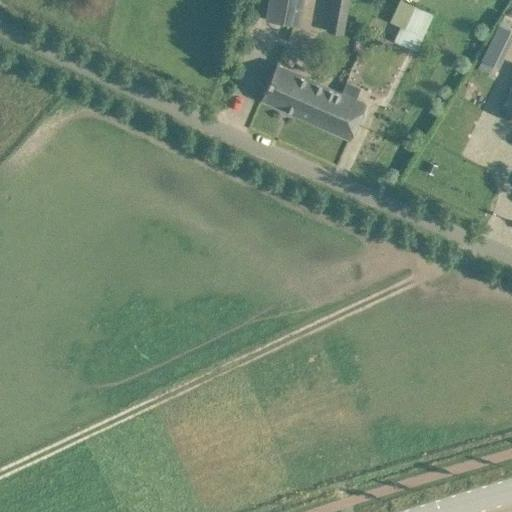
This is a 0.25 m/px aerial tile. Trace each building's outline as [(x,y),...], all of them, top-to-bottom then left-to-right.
[(269,0),(266,19),(296,25),(299,25),(303,0),(269,0)] [(331,0),(327,20),(344,23),(348,0),(331,0)] [(400,43),(416,50),(433,13),(404,0),(398,0),(390,20),(407,28),(400,43)] [(497,67),(511,36),(511,31),(498,24),(481,59),(497,67)] [(261,99),(350,138),(366,103),(276,64),(261,99)] [(511,87),(500,112),(511,117),(511,87)]
